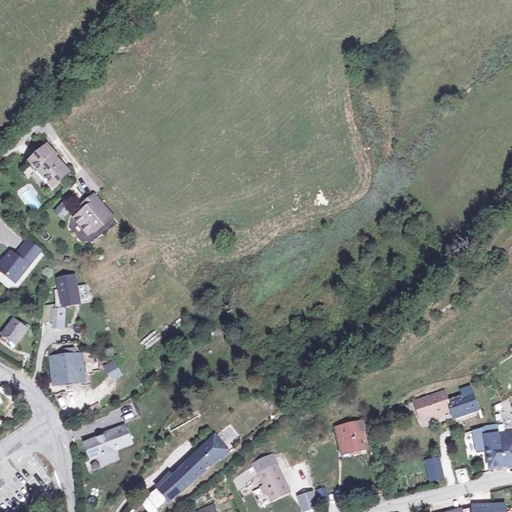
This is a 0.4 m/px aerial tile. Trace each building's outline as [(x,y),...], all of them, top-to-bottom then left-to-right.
[(69,169),(46,146),(31,161),(47,177),(46,179),(53,186),(61,179),(60,177),(69,169)] [(112,211),(96,193),(91,197),(96,203),(87,211),(85,208),(74,216),(87,232),(96,225),(100,227),(109,219),(106,216),(112,211)] [(96,203),(91,197),(83,205),(85,208),(87,211),(96,203)] [(70,209),(65,202),(57,208),(63,215),(70,209)] [(115,214),(112,211),(106,216),(109,219),(115,214)] [(34,256),(21,246),(16,252),(20,255),(18,258),(14,255),(9,251),(0,261),(0,267),(6,272),(4,274),(13,282),(34,256)] [(70,277),(55,280),(57,289),(51,290),(53,301),(60,301),(60,303),(62,302),(85,296),(82,283),(72,285),(70,277)] [(147,296),(141,299),(145,309),(152,308),(152,310),(183,297),(173,286),(161,291),(158,282),(144,288),(147,296)] [(53,308),(49,308),(49,318),(51,318),(51,327),(61,327),(62,309),(53,308)] [(23,328),(10,319),(0,333),(0,335),(11,344),(23,328)] [(64,357),(51,358),(53,382),(83,379),(80,355),(75,356),(64,357)] [(113,363),(103,368),(109,379),(119,374),(113,363)] [(414,400),(421,421),(450,411),(452,416),(479,407),(471,385),(464,388),(464,391),(459,393),(459,396),(448,399),(445,390),(414,400)] [(479,407),(452,416),(454,422),(481,413),(479,407)] [(360,418),(337,423),(342,448),(349,447),(350,451),(359,449),(358,445),(365,443),(360,418)] [(498,422),(483,425),(486,442),(482,443),(483,449),(486,448),(489,468),(511,463),(511,430),(500,433),(498,422)] [(102,439),(85,446),(91,461),(99,458),(103,467),(117,461),(113,452),(130,444),(123,428),(105,436),(107,439),(103,441),(102,439)] [(181,463),(157,485),(168,498),(213,457),(211,455),(215,452),(219,456),(225,451),(224,448),(217,442),(211,446),(207,440),(190,454),(181,463)] [(297,441),(279,448),(285,465),(303,459),(297,441)] [(289,491),(273,457),(255,465),(255,469),(262,482),(258,484),(266,501),(289,491)] [(424,459),(428,482),(443,479),(439,457),(424,459)] [(262,482),(255,469),(233,482),(241,494),(258,484),(262,482)] [(455,471),(457,483),(468,481),(466,469),(455,471)] [(168,498),(157,485),(140,498),(151,510),(168,498)] [(326,488),(317,489),(319,503),(328,502),(326,488)] [(312,492),(297,496),(301,511),(316,507),(312,492)] [(505,511),(505,502),(474,503),(474,505),(461,508),(462,511),(505,511)]
